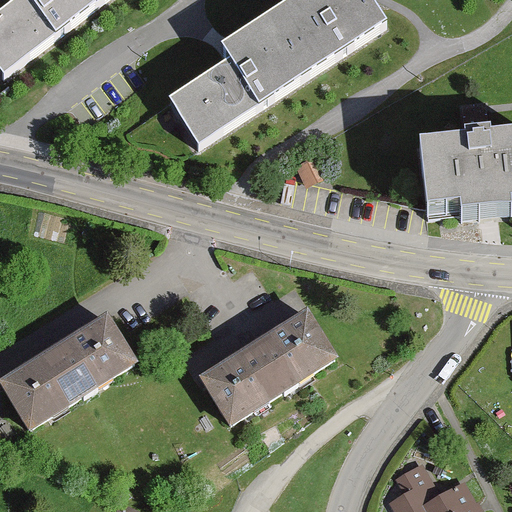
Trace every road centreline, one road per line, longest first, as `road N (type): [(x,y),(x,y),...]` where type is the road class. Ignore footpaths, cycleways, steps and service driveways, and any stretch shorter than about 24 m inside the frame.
road 1 (residential): [(0,165),(332,248),(481,273)]
road 2 (unclassified): [(422,378),(370,399),(313,441),(254,511)]
road 3 (residential): [(422,378),(374,433),(342,511)]
road 4 (residential): [(481,273),(457,335),(422,378)]
